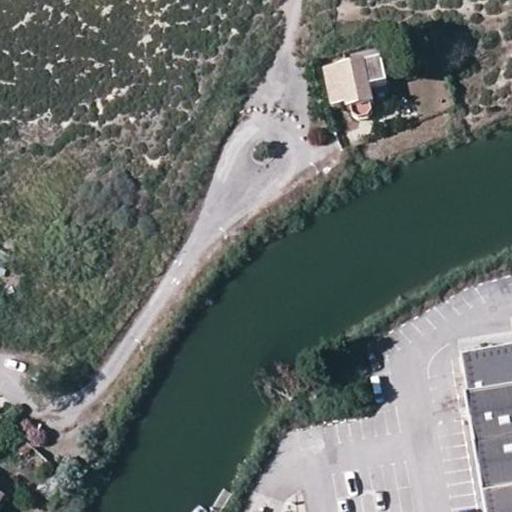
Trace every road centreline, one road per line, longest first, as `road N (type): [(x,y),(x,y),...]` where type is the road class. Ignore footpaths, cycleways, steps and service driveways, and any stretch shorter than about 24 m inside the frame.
road 1 (residential): [(249,178),(76,410),(52,416),(0,381)]
road 2 (residential): [(249,178),(270,180),(286,167),(290,147),(279,130),(259,124),(240,134),(233,153),(241,172)]
